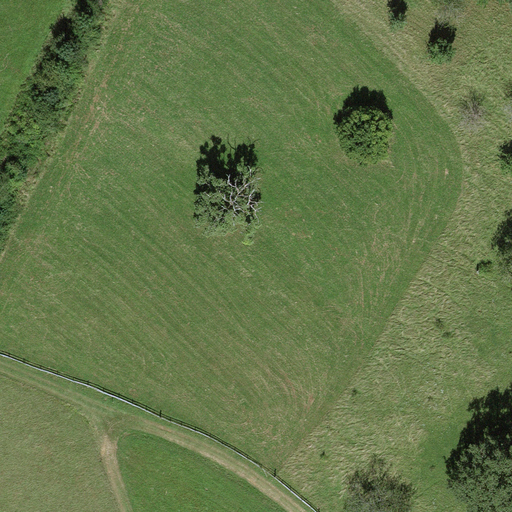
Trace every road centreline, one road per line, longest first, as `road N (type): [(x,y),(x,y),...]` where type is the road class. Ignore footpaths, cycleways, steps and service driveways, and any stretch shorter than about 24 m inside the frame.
road 1 (track): [(312,511),(258,466),(130,414)]
road 2 (track): [(130,414),(0,367)]
